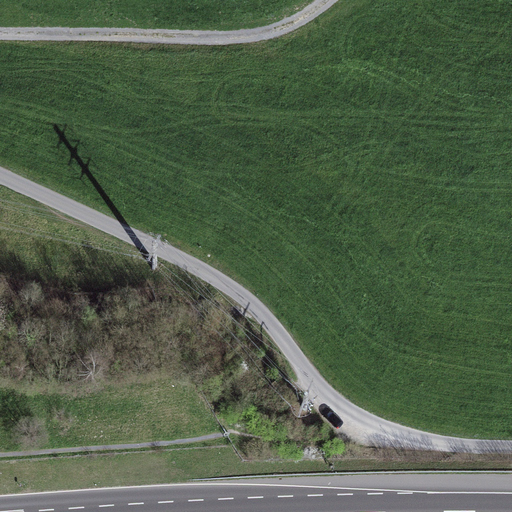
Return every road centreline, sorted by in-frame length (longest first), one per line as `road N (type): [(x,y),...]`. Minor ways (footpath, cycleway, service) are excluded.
road 1 (unclassified): [(511,447),(425,439),(356,415),(316,383),(235,290),(0,175)]
road 2 (motorway): [(511,511),(379,511)]
